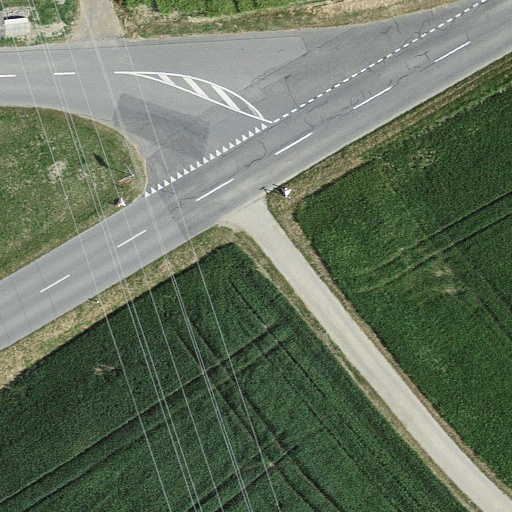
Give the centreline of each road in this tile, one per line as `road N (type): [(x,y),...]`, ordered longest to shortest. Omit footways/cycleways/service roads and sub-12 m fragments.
road 1 (track): [(231,179),(409,412),(504,511)]
road 2 (tertiary): [(0,315),(291,144)]
road 3 (unclassified): [(0,77),(172,78),(259,117),(291,144)]
road 4 (tertiary): [(291,144),(511,17)]
